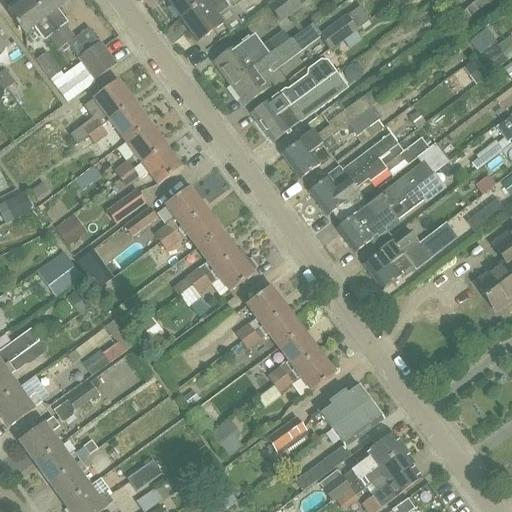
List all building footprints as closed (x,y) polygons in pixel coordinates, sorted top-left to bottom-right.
[(59,50),(66,44),(32,0),(25,0),(20,4),(18,1),(8,8),(11,11),(8,14),(24,35),(35,27),(45,40),(49,37),(59,50)] [(32,0),(66,44),(73,39),(63,26),(67,23),(57,10),(68,2),(66,0),(32,0)] [(166,0),(181,20),(207,0),(166,0)] [(207,0),(181,20),(198,43),(223,24),(215,14),(226,5),(227,6),(235,0),(207,0)] [(296,0),(275,0),(267,6),(280,24),(302,8),(296,0)] [(486,0),(477,0),(472,4),(478,12),(489,4),(486,0)] [(318,36),(329,52),(370,22),(359,6),(318,36)] [(457,28),(471,18),(465,10),(451,20),(457,28)] [(262,49),(253,35),(214,64),(230,85),(274,53),(275,52),(290,41),(283,33),(262,49)] [(0,53),(8,47),(0,35),(0,53)] [(511,56),(511,41),(508,37),(477,62),(475,59),(462,69),(475,85),(511,56)] [(246,107),(270,89),(261,77),(274,67),(277,70),(299,54),(290,41),(275,52),(274,53),(230,85),(246,107)] [(116,64),(103,47),(99,42),(77,59),(94,81),(116,64)] [(35,60),(50,80),(62,72),(47,52),(35,60)] [(511,61),(503,69),(511,81),(511,61)] [(280,95),(279,95),(269,102),(251,115),(262,129),(300,101),(322,85),(336,75),(327,63),(321,62),(309,71),(308,77),(281,97),(280,95)] [(3,69),(0,71),(0,81),(6,89),(14,83),(3,69)] [(300,101),(262,129),(273,144),(291,131),(291,130),(346,89),(336,75),(322,85),(300,101)] [(81,128),(70,136),(76,144),(77,143),(87,136),(87,137),(101,127),(107,122),(109,121),(133,103),(117,81),(117,82),(93,99),(94,100),(85,107),(94,119),(81,128)] [(329,126),(316,136),(312,131),(300,140),(301,142),(282,156),(291,168),(323,145),(336,135),(347,126),(378,103),(371,93),(345,112),(337,103),(321,115),(327,123),(329,126)] [(133,103),(109,121),(114,128),(125,143),(149,125),(133,103)] [(339,149),(377,120),(370,111),(348,127),(347,126),(336,135),(323,145),(291,168),(300,180),(319,167),(320,168),(333,159),(328,152),(337,146),(339,149)] [(125,143),(135,156),(113,171),(120,180),(133,170),(141,164),(165,146),(149,125),(125,143)] [(101,127),(87,137),(94,145),(107,136),(101,127)] [(328,179),(309,193),(318,205),(350,182),(379,160),(396,147),(396,146),(389,137),(378,145),(377,144),(342,171),(339,168),(327,177),(328,179)] [(401,154),(399,155),(400,156),(407,166),(420,156),(427,151),(429,150),(429,149),(432,146),(427,140),(423,143),(421,139),(401,154)] [(133,170),(120,180),(126,188),(139,179),(140,181),(149,174),(157,186),(181,168),(165,146),(141,164),(133,170)] [(350,182),(318,205),(328,218),(347,204),(348,205),(361,196),(356,189),(367,180),(369,183),(386,170),(384,167),(379,160),(350,182)] [(81,192),(101,177),(93,167),(73,182),(81,192)] [(409,174),(367,204),(354,214),(356,216),(337,230),(346,242),(401,201),(415,190),(414,189),(417,186),(409,174)] [(162,230),(154,236),(160,243),(173,234),(181,228),(205,210),(189,188),(164,206),(173,218),(160,228),(162,230)] [(415,190),(401,201),(346,242),(355,255),(374,240),(375,242),(388,233),(385,229),(395,222),(409,212),(423,202),(415,190)] [(0,208),(8,224),(36,210),(26,191),(0,204),(0,208)] [(135,191),(116,206),(106,212),(116,225),(145,204),(135,191)] [(504,211),(496,200),(466,223),(474,234),(504,211)] [(147,208),(123,225),(131,237),(155,219),(147,208)] [(205,210),(181,228),(197,249),(221,231),(205,210)] [(81,237),(68,220),(54,230),(67,247),(81,237)] [(205,277),(213,271),(237,253),(221,231),(197,249),(207,263),(199,269),(205,277)] [(377,257),(364,267),(374,279),(382,273),(405,256),(419,245),(408,231),(375,255),(377,257)] [(505,261),(476,283),(496,311),(511,298),(511,231),(493,245),(505,261)] [(433,235),(419,245),(405,256),(382,273),(374,279),(383,291),(402,277),(403,279),(416,270),(411,264),(420,258),(421,259),(444,241),(437,232),(433,235)] [(173,234),(160,243),(165,251),(178,241),(173,234)] [(93,251),(80,260),(101,289),(113,279),(93,251)] [(237,253),(213,271),(205,277),(210,284),(218,278),(229,293),(253,274),(251,272),(256,268),(249,259),(244,263),(237,253)] [(192,286),(205,277),(199,269),(186,279),(192,286)] [(210,284),(205,277),(192,286),(197,294),(210,284)] [(256,319),(248,325),(235,334),(240,343),(286,309),(269,287),(245,305),(256,319)] [(286,309),(240,343),(247,351),(260,341),(268,335),(278,349),(302,331),(286,309)] [(0,353),(0,369),(8,364),(38,341),(31,331),(0,353)] [(279,368),(266,377),(258,383),(265,392),(318,352),(302,331),(278,349),(287,361),(279,367),(279,368)] [(38,341),(8,364),(0,369),(0,402),(19,389),(10,376),(46,351),(38,341)] [(73,365),(82,358),(77,349),(67,357),(73,365)] [(126,356),(145,382),(154,376),(135,349),(126,356)] [(265,392),(256,399),(264,409),(281,397),(279,394),(292,385),(291,384),(300,378),(310,392),(334,374),(318,352),(265,392)] [(98,394),(90,384),(67,400),(74,410),(91,399),(98,394)] [(318,412),(310,418),(316,426),(324,420),(331,430),(332,429),(369,402),(355,384),(317,412),(318,412)] [(27,400),(19,389),(0,402),(0,417),(8,428),(34,410),(33,409),(41,404),(35,395),(27,400)] [(332,429),(331,430),(343,446),(345,448),(383,421),(369,402),(332,429)] [(59,428),(52,419),(44,424),(19,442),(34,464),(59,445),(51,433),(59,428)] [(209,434),(227,459),(243,448),(235,437),(239,434),(229,419),(209,434)] [(305,433),(303,431),(295,419),(267,439),(279,455),(307,436),(305,433)] [(351,487),(403,449),(392,434),(366,453),(355,460),(359,465),(341,479),(336,472),(319,485),(331,502),(335,499),(349,488),(351,487)] [(91,442),(83,447),(89,456),(97,450),(91,442)] [(69,458),(59,445),(34,464),(49,485),(79,463),(73,454),(69,458)] [(381,508),(424,477),(403,449),(351,487),(349,488),(355,496),(383,476),(388,482),(371,494),(381,508)] [(126,480),(133,489),(136,493),(162,474),(152,461),(126,480)] [(323,461),(295,481),(303,492),(317,482),(331,471),(323,461)] [(86,472),(79,463),(49,485),(64,506),(90,487),(81,475),(86,472)] [(90,487),(64,506),(68,511),(100,511),(105,509),(105,508),(113,503),(108,497),(112,495),(101,479),(90,487)] [(146,511),(164,500),(157,489),(139,502),(146,511)] [(207,511),(212,511),(221,506),(211,491),(199,499),(207,511)] [(399,506),(403,511),(410,511),(414,510),(407,500),(399,506)]
